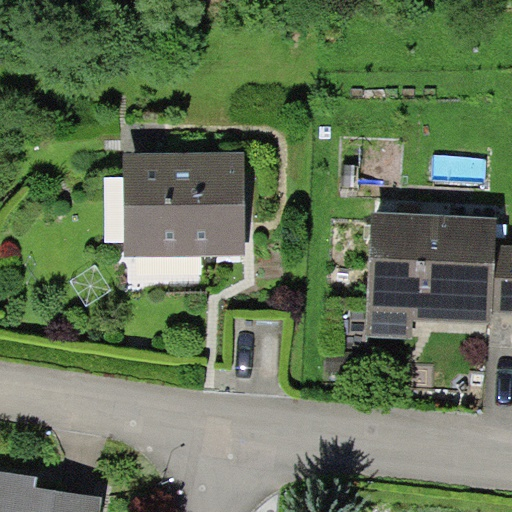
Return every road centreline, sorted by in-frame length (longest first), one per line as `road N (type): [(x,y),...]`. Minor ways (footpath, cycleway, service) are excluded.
road 1 (residential): [(253,422),(511,454)]
road 2 (residential): [(0,381),(253,422)]
